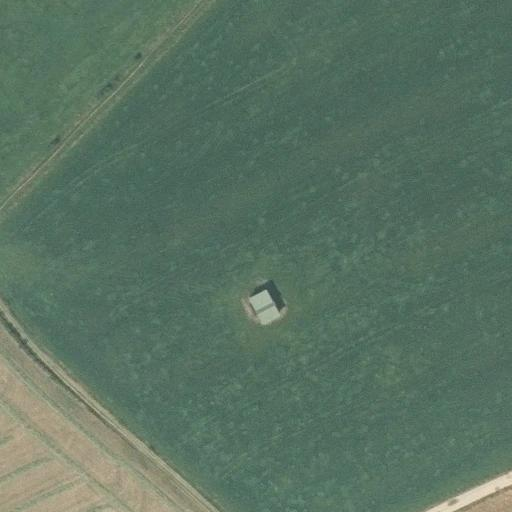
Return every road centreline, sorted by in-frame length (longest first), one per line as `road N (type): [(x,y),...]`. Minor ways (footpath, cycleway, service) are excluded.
road 1 (track): [(0,207),(201,0)]
road 2 (track): [(0,314),(205,511)]
